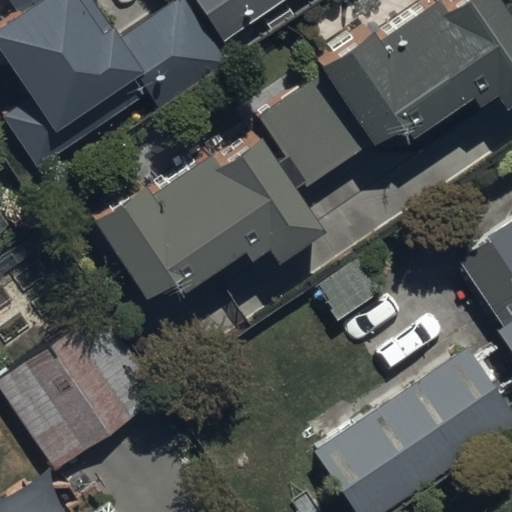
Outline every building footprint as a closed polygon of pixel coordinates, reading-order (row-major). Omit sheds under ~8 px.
[(5,113),(48,178),(221,62),(179,0),(174,0),(118,38),(92,0),(7,0),(21,20),(0,33),(0,62),(25,100),(5,113)] [(193,0),(223,44),(288,0),(193,0)] [(430,0),(416,0),(360,38),(344,48),(247,113),(298,189),(395,124),(412,148),(486,98),(499,118),(511,109),(511,34),(489,0),(477,0),(445,22),(430,0)] [(197,145),(133,187),(124,174),(75,207),(143,309),(173,289),(181,300),(259,248),(274,269),(318,240),(248,135),(208,162),(197,145)] [(511,226),(452,266),(511,354),(511,226)] [(375,292),(351,258),(312,285),(336,319),(375,292)] [(0,371),(0,392),(55,474),(164,401),(100,305),(0,371)] [(308,452),(348,511),(383,511),(511,426),(511,422),(463,349),(308,452)] [(95,511),(114,511),(109,503),(95,511)]
